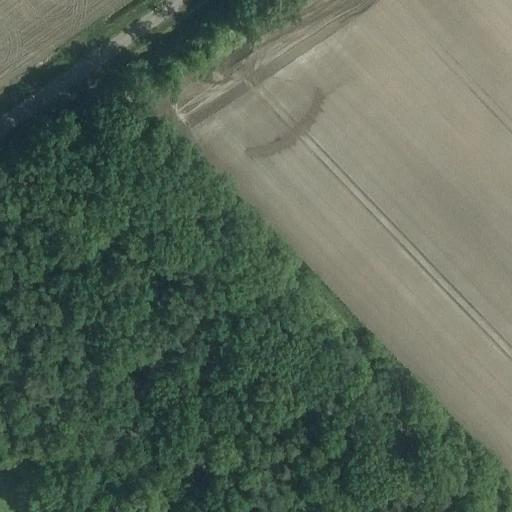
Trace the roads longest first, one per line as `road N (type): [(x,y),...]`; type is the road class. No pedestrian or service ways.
road 1 (track): [(0,186),(162,204),(223,228),(365,352),(417,462),(460,511)]
road 2 (unclassified): [(0,128),(181,0)]
